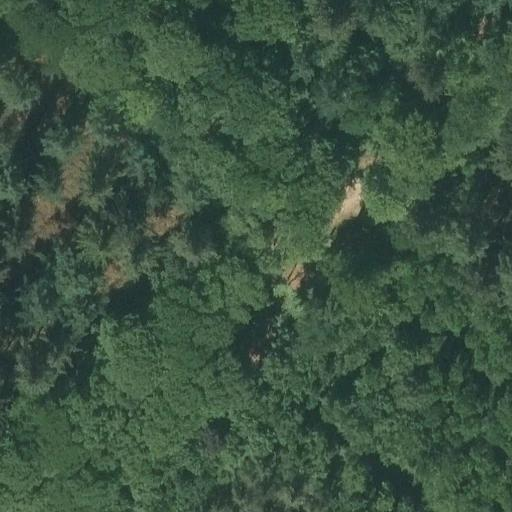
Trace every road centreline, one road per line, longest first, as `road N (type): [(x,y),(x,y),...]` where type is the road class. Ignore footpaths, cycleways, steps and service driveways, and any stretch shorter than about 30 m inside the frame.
road 1 (track): [(127,0),(355,202),(511,78)]
road 2 (track): [(0,494),(355,202)]
